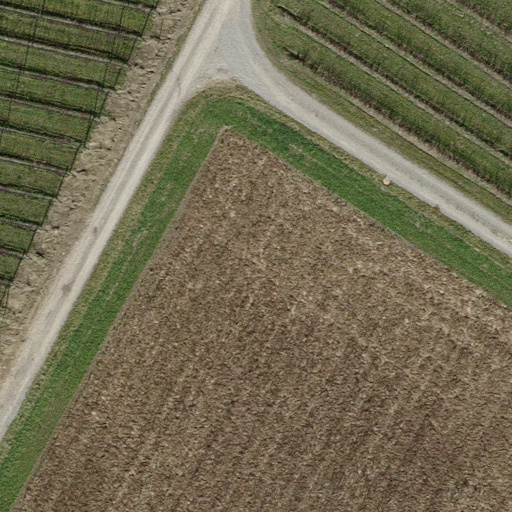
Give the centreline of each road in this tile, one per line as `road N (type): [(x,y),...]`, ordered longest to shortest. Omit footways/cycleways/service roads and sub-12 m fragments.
road 1 (track): [(210,44),(0,430)]
road 2 (track): [(210,44),(511,239)]
